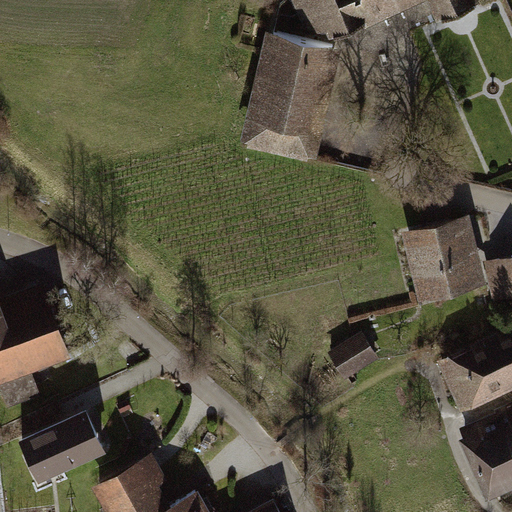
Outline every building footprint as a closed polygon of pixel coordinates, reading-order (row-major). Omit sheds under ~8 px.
[(331,26),(335,34),(412,0),(435,0),(443,17),(476,4),(474,0),(298,0),(311,28),(331,26)] [(308,155),(334,44),(276,30),(275,30),(248,143),(307,157),(308,155)] [(473,216),(410,229),(425,296),(492,282),(495,297),(511,292),(511,254),(483,261),(473,216)] [(0,373),(73,349),(51,286),(0,302),(0,373)] [(511,328),(445,357),(466,405),(511,385),(511,328)] [(362,332),(333,351),(347,374),(377,356),(362,332)] [(511,404),(471,423),(496,479),(511,471),(511,404)] [(40,474),(103,445),(86,410),(23,439),(40,474)] [(112,414),(94,424),(104,442),(122,431),(112,414)] [(139,461),(101,483),(117,511),(281,511),(274,500),(253,511),(209,511),(196,489),(179,499),(165,507),(139,461)]
